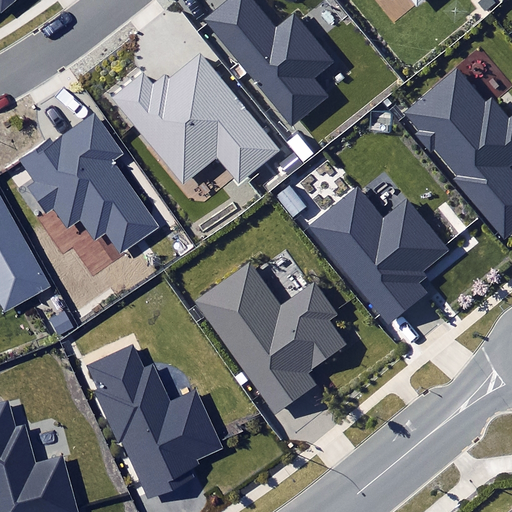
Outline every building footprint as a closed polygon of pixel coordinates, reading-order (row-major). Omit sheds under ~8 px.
[(0,0),(0,7),(1,9),(13,0),(0,0)] [(206,24),(292,128),(330,97),(314,78),(334,62),(294,13),(278,26),(257,0),(228,0),(204,21),(206,24)] [(486,12),(497,3),(494,0),(480,0),(478,2),(486,12)] [(217,156),(241,184),(283,150),(215,68),(200,51),(167,78),(165,76),(153,86),(142,74),(111,99),(134,126),(183,185),(217,156)] [(511,170),(507,165),(511,161),(511,119),(509,122),(492,102),(487,107),(456,70),(402,115),(416,131),(413,134),(429,153),(434,149),(456,176),(453,179),(504,240),(511,232),(511,170)] [(106,232),(120,251),(155,227),(109,161),(121,153),(94,115),(53,143),(50,139),(18,161),(19,162),(32,181),(25,186),(46,215),(53,210),(66,228),(81,218),(96,239),(106,232)] [(293,152),(303,163),(314,154),(297,133),(286,143),(293,152)] [(279,164),(288,175),(303,163),(293,152),(279,164)] [(302,224),(388,329),(431,294),(421,282),(428,277),(423,271),(450,249),(446,245),(407,197),(386,214),(357,179),(302,224)] [(275,198),(293,219),(306,207),(289,186),(275,198)] [(0,307),(5,316),(52,289),(0,197),(0,307)] [(196,304),(274,413),(315,384),(308,373),(319,365),(348,344),(331,320),(342,313),(339,308),(317,279),(310,284),(282,304),(258,269),(250,259),(193,300),(196,304)] [(49,319),(58,336),(73,328),(64,311),(49,319)] [(195,459),(221,447),(195,390),(168,403),(151,365),(142,368),(131,344),(86,365),(96,388),(94,390),(117,442),(123,440),(148,496),(191,476),(187,466),(197,462),(195,459)] [(7,402),(0,404),(0,511),(79,511),(65,455),(36,462),(26,424),(14,428),(7,402)]
